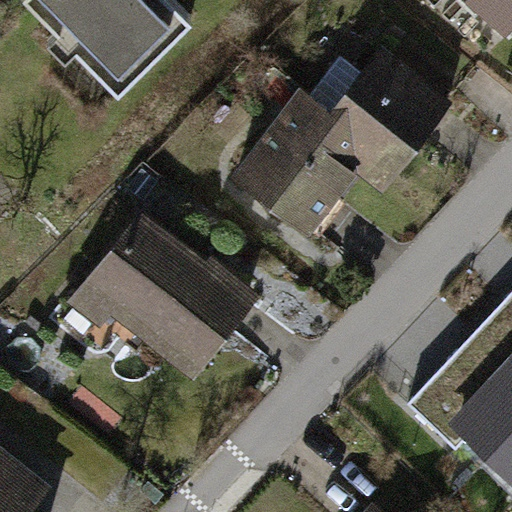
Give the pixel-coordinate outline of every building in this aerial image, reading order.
[(0,0),(0,15),(14,0),(85,0),(174,75),(236,3),(233,0),(0,0)] [(482,102),(409,46),(364,104),(329,77),(259,167),(342,230),(362,205),(391,167),(417,187),(440,157),(482,102)] [(278,295),(158,215),(101,299),(220,380),(278,295)] [(0,284),(19,265),(0,245),(0,284)] [(511,353),(458,411),(511,461),(511,353)] [(65,511),(77,491),(0,436),(0,511),(65,511)] [(390,511),(376,498),(363,511),(390,511)]
